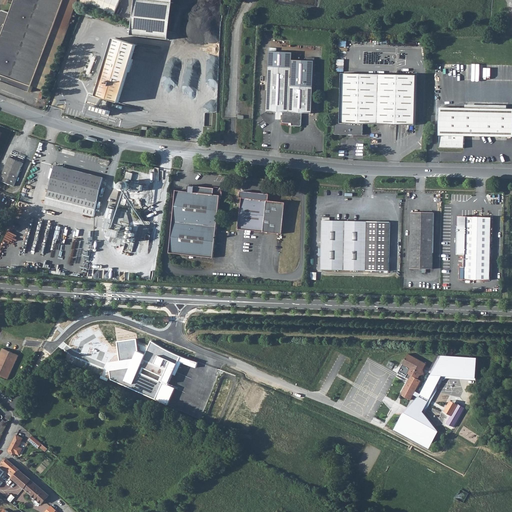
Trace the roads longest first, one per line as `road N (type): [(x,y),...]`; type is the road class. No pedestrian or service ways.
road 1 (secondary): [(511,311),(178,298)]
road 2 (residential): [(231,154),(369,170),(511,172)]
road 3 (residential): [(3,452),(44,356),(70,331),(109,316),(176,340)]
road 4 (residential): [(0,102),(120,141),(231,154)]
road 5 (secondary): [(178,298),(0,287)]
road 6 (residential): [(176,340),(319,398)]
